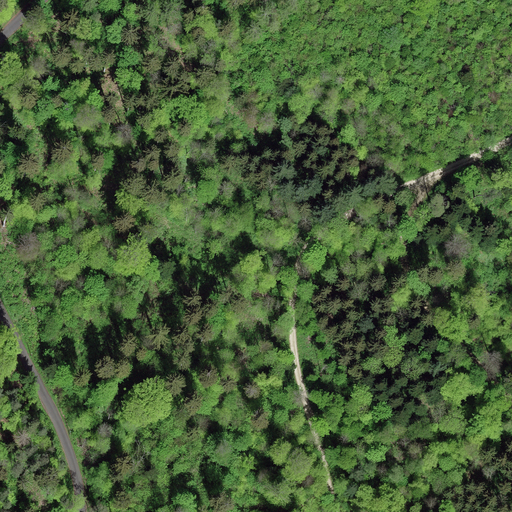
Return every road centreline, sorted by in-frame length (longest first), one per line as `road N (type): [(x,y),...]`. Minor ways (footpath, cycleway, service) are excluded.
road 1 (track): [(430,177),(321,230),(297,268),(297,363),(335,511)]
road 2 (track): [(430,177),(402,237),(406,272),(425,307),(511,402)]
road 3 (residential): [(0,308),(56,418),(80,511)]
